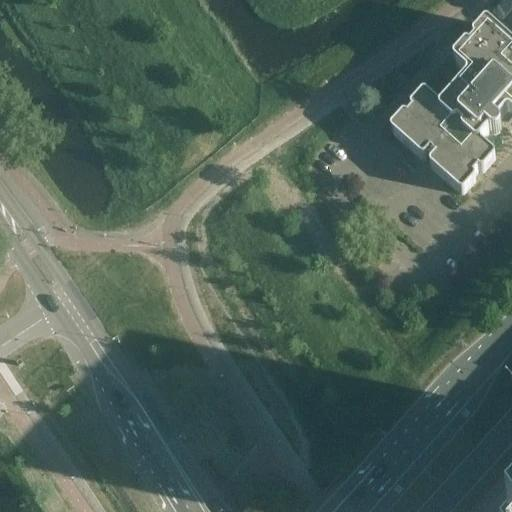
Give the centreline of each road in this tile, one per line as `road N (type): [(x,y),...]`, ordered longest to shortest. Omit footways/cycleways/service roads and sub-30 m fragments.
road 1 (tertiary): [(195,511),(65,303)]
road 2 (secondary): [(511,327),(371,492)]
road 3 (tertiary): [(65,303),(41,246),(0,198)]
